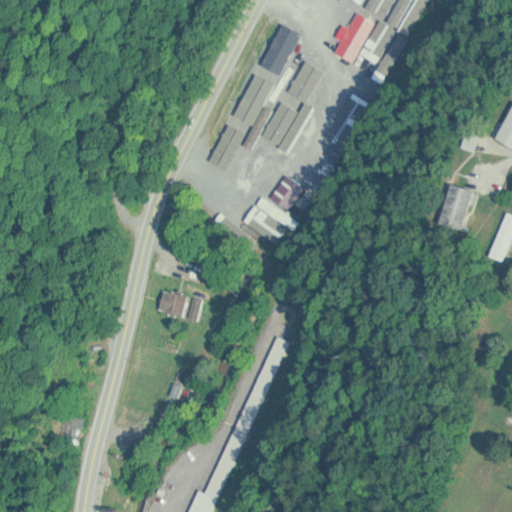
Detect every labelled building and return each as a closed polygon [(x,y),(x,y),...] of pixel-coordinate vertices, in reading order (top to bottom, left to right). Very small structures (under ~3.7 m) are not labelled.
[(478,150),(484,133),(471,129),(466,146),(478,150)] [(443,223),(465,230),(478,190),(456,183),(443,223)] [(209,299),(168,289),(163,310),(204,320),(209,299)] [(282,334),(213,492),(205,488),(194,511),(219,511),(295,339),(282,334)] [(83,372),(104,375),(106,359),(85,356),(83,372)] [(64,436),(83,443),(91,420),(72,413),(64,436)]
